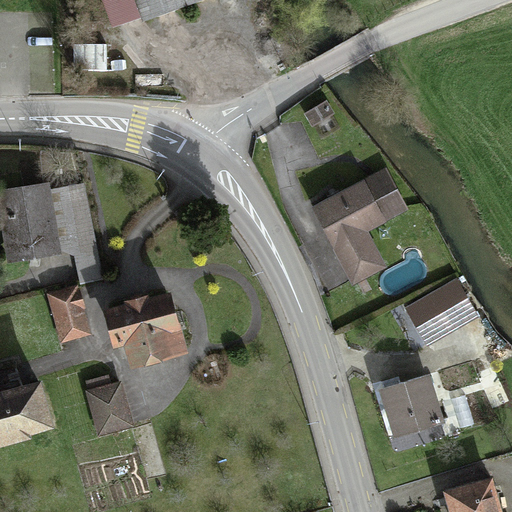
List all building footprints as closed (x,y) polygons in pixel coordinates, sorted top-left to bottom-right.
[(129,0),(137,23),(208,0),(129,0)] [(322,106),(304,117),(310,126),(327,115),(322,106)] [(381,177),(312,214),(331,250),(400,214),(381,177)] [(98,280),(81,189),(68,192),(79,253),(72,254),(78,284),(98,280)] [(46,195),(2,203),(11,256),(55,249),(46,195)] [(475,315),(455,281),(407,309),(428,343),(475,315)] [(76,289),(48,296),(59,338),(87,331),(76,289)] [(162,293),(109,306),(118,345),(133,342),(138,360),(176,351),(162,293)] [(417,371),(376,384),(390,425),(430,412),(417,371)] [(113,379),(84,387),(95,428),(125,420),(113,379)] [(0,446),(36,438),(44,430),(47,418),(43,403),(39,393),(34,389),(23,385),(0,391),(0,446)] [(494,511),(485,474),(443,485),(450,511),(494,511)]
